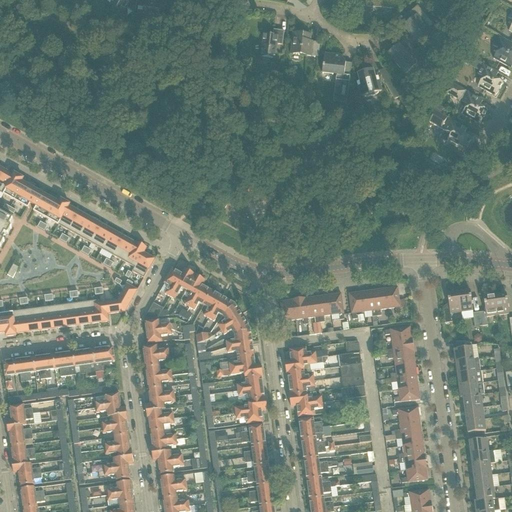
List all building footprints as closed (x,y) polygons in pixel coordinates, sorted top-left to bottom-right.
[(109,0),(109,5),(124,14),(127,9),(135,13),(137,0),(109,0)] [(139,0),(139,4),(138,7),(144,8),(143,12),(138,11),(136,23),(147,25),(149,17),(151,18),(150,21),(162,23),(166,4),(154,2),(154,3),(151,3),(151,0),(139,0)] [(417,7),(415,9),(407,15),(413,22),(411,24),(410,23),(404,28),(419,45),(432,35),(427,30),(433,25),(417,7)] [(264,35),(263,45),(261,57),(275,59),(277,45),(283,46),(284,32),(274,30),(273,36),(264,35)] [(294,34),(292,44),(291,54),(318,58),(320,43),(305,42),(306,35),(294,34)] [(493,59),(502,64),(511,69),(511,66),(511,51),(511,48),(511,44),(498,36),(493,46),(498,49),(493,59)] [(399,44),(387,54),(394,62),(405,75),(413,69),(417,73),(421,70),(421,69),(425,66),(411,50),(407,53),(406,52),(399,44)] [(323,65),(322,74),(333,75),(334,73),(337,75),(336,77),(336,81),(333,102),(347,104),(349,82),(350,74),(352,64),(344,63),(343,63),(342,64),(339,63),(340,61),(340,57),(324,55),(323,65)] [(478,87),(487,92),(495,97),(503,83),(495,79),(498,73),(483,64),(477,74),(483,77),(478,87)] [(377,94),(378,93),(382,92),(378,77),(375,78),(373,70),(358,74),(360,82),(357,83),(360,97),(364,96),(364,97),(366,97),(367,97),(369,97),(371,97),(372,96),(374,96),(375,95),(377,94)] [(392,80),(385,84),(395,99),(401,96),(392,80)] [(451,83),(445,94),(460,102),(461,100),(463,101),(467,92),(451,83)] [(462,115),(471,120),(480,125),(487,111),(480,107),(483,101),(467,92),(462,102),(467,105),(462,115)] [(435,111),(429,122),(451,135),(446,143),(464,153),(472,139),(464,135),(467,129),(440,114),(435,111)] [(2,169),(0,173),(0,193),(3,195),(13,175),(2,169)] [(13,175),(3,195),(14,201),(24,184),(21,182),(23,179),(14,174),(13,175)] [(242,192),(249,196),(256,183),(249,179),(242,192)] [(24,184),(14,201),(28,209),(30,204),(33,205),(36,207),(33,212),(47,219),(56,202),(43,194),(40,193),(37,191),(24,184)] [(56,202),(47,219),(58,226),(69,206),(69,205),(61,200),(59,203),(56,202)] [(69,206),(58,226),(69,232),(80,212),(69,206)] [(0,248),(4,241),(1,239),(4,234),(7,235),(11,228),(9,226),(12,220),(0,212),(0,248)] [(90,219),(80,212),(69,232),(80,238),(90,219)] [(101,225),(90,219),(80,238),(91,244),(101,225)] [(101,250),(112,231),(101,225),(91,244),(101,250)] [(112,256),(123,237),(112,231),(101,250),(112,256)] [(123,237),(112,256),(123,262),(134,243),(123,237)] [(134,243),(123,262),(134,268),(143,253),(146,248),(137,243),(137,244),(134,243)] [(144,279),(154,260),(143,253),(134,268),(132,272),(144,279)] [(13,265),(7,275),(13,278),(18,268),(13,265)] [(165,294),(169,297),(181,274),(172,269),(164,284),(169,286),(165,294)] [(181,288),(186,291),(195,275),(185,270),(182,275),(181,274),(169,297),(174,300),(181,288)] [(184,305),(189,308),(201,286),(204,280),(195,275),(186,291),(191,293),(184,305)] [(125,312),(137,291),(127,285),(117,301),(125,312)] [(192,303),(189,308),(194,311),(199,303),(203,305),(211,291),(204,287),(202,286),(201,286),(192,303)] [(397,288),(385,289),(388,309),(395,308),(396,314),(401,314),(400,308),(399,301),(397,288)] [(385,289),(373,291),(377,317),(381,316),(380,310),(388,309),(385,289)] [(204,316),(209,319),(221,296),(211,291),(203,305),(208,308),(204,316)] [(373,291),(361,293),(364,313),(371,312),(372,317),(377,317),(373,291)] [(470,291),(459,293),(461,313),(462,320),(473,318),(473,314),(472,311),(473,311),(471,301),(470,291)] [(364,313),(361,293),(349,294),(353,320),(357,320),(356,314),(364,313)] [(461,313),(459,293),(447,294),(449,309),(443,310),(445,323),(451,323),(450,314),(461,313)] [(341,294),(329,296),(331,316),(339,315),(339,321),(344,320),(341,294)] [(506,294),(495,296),(497,316),(509,314),(506,294)] [(218,314),(221,317),(234,304),(221,296),(209,319),(214,322),(218,314)] [(329,296),(317,298),(320,323),(324,323),(324,317),(331,316),(329,296)] [(485,312),(479,313),(481,327),(483,340),(491,339),(489,326),(498,324),(497,316),(495,296),(483,298),(485,312)] [(305,298),(293,300),(295,320),(303,320),(303,326),(308,325),(307,319),(305,298)] [(305,298),(307,319),(315,318),(315,324),(317,324),(319,323),(320,323),(317,298),(305,299),(305,298)] [(295,320),(293,300),(292,300),(292,301),(280,302),(281,309),(284,328),(289,327),(288,322),(295,320)] [(103,323),(100,304),(100,301),(88,302),(90,324),(103,323)] [(125,312),(117,301),(100,304),(103,323),(108,322),(107,315),(125,312)] [(90,324),(88,302),(75,304),(78,326),(90,324)] [(78,326),(75,304),(63,306),(66,328),(78,326)] [(153,304),(144,319),(144,320),(157,318),(158,318),(161,311),(162,309),(153,304)] [(225,321),(218,325),(219,328),(220,330),(221,331),(242,316),(234,304),(221,317),(225,321)] [(66,328),(63,306),(50,307),(53,329),(66,328)] [(53,329),(50,307),(38,309),(41,331),(53,329)] [(41,331),(38,309),(25,311),(28,333),(41,331)] [(28,333),(25,311),(13,313),(16,334),(28,333)] [(1,314),(3,334),(5,333),(6,337),(16,336),(16,334),(13,313),(1,314)] [(481,327),(479,313),(473,314),(473,318),(475,328),(481,327)] [(242,316),(221,331),(222,332),(224,335),(231,330),(233,336),(250,329),(250,328),(242,316)] [(144,322),(146,333),(171,330),(170,324),(159,326),(159,320),(144,322)] [(313,324),(314,335),(320,334),(321,334),(320,326),(320,325),(320,323),(319,323),(317,324),(315,324),(313,324)] [(391,335),(392,342),(412,340),(412,339),(410,328),(384,331),(385,336),(391,335)] [(226,342),(227,348),(252,344),(250,329),(233,336),(235,341),(226,342)] [(171,330),(146,333),(147,344),(161,342),(161,336),(171,335),(171,330)] [(197,336),(196,336),(197,342),(197,344),(205,342),(208,341),(213,337),(210,334),(207,334),(202,335),(197,336)] [(387,351),(387,355),(414,352),(412,340),(392,342),(393,350),(387,351)] [(348,345),(346,346),(347,355),(356,354),(360,353),(359,344),(356,342),(348,343),(348,345)] [(204,343),(197,344),(198,352),(205,351),(204,343)] [(454,350),(456,363),(473,360),(471,344),(456,343),(457,350),(454,350)] [(236,352),(237,358),(254,356),(252,344),(227,348),(228,353),(236,352)] [(143,348),(144,359),(169,355),(168,350),(157,351),(157,346),(143,348)] [(112,348),(102,349),(105,371),(106,372),(111,371),(111,370),(110,362),(114,362),(112,348)] [(102,349),(93,350),(95,364),(96,373),(106,372),(105,371),(102,349)] [(306,349),(289,351),(291,360),(291,362),(316,359),(315,353),(306,354),(306,349)] [(93,350),(82,352),(85,374),(86,378),(96,377),(96,376),(96,373),(95,364),(93,350)] [(82,352),(73,353),(75,367),(79,366),(81,375),(85,374),(82,352)] [(394,359),(395,366),(415,364),(413,353),(414,352),(387,355),(388,360),(394,359)] [(73,353),(63,354),(66,377),(76,376),(75,367),(73,353)] [(210,353),(199,355),(199,361),(211,359),(210,353)] [(343,356),(338,356),(340,368),(355,366),(356,366),(361,365),(361,364),(360,353),(356,354),(347,355),(343,356)] [(63,354),(53,356),(55,370),(59,369),(61,378),(66,377),(63,354)] [(144,359),(145,369),(160,367),(159,362),(169,360),(169,355),(144,359)] [(53,356),(43,357),(46,379),(46,380),(51,379),(50,370),(55,370),(53,356)] [(229,364),(230,370),(255,366),(254,356),(237,358),(238,363),(229,364)] [(43,357),(33,358),(35,372),(40,372),(41,380),(46,380),(46,379),(43,357)] [(33,358),(23,360),(26,382),(31,382),(31,381),(30,373),(35,372),(33,358)] [(291,362),(285,363),(286,374),(287,374),(304,372),(311,371),(310,365),(316,364),(322,363),(321,358),(316,359),(291,362)] [(23,360),(13,361),(15,375),(20,375),(21,383),(26,382),(23,360)] [(456,363),(457,375),(480,372),(479,360),(473,360),(456,363)] [(15,375),(13,361),(3,362),(7,390),(12,389),(11,376),(15,375)] [(390,375),(391,379),(416,376),(415,364),(395,366),(396,374),(390,375)] [(355,366),(340,368),(341,378),(357,376),(363,375),(361,365),(356,366),(355,366)] [(244,374),(245,379),(263,377),(261,366),(255,366),(230,370),(230,376),(244,374)] [(145,369),(147,380),(171,376),(171,371),(160,372),(160,367),(145,369)] [(304,372),(287,374),(289,385),(314,382),(313,376),(311,376),(311,371),(304,372)] [(457,375),(459,387),(482,383),(481,372),(480,372),(457,375)] [(357,376),(341,378),(342,389),(359,387),(364,386),(363,375),(357,376)] [(147,380),(148,390),(162,388),(162,383),(172,382),(171,376),(147,380)] [(397,383),(398,390),(418,388),(416,376),(391,379),(391,384),(397,383)] [(237,386),(238,392),(263,388),(262,378),(263,378),(263,377),(245,379),(246,384),(237,386)] [(314,382),(289,385),(290,395),(290,396),(307,394),(315,393),(315,387),(314,382)] [(482,383),(459,387),(460,398),(481,396),(484,395),(482,383)] [(342,389),(341,389),(342,400),(360,398),(366,397),(364,386),(359,387),(342,389)] [(148,390),(150,401),(174,398),(174,392),(163,393),(162,388),(148,390)] [(263,388),(238,392),(238,397),(247,395),(248,399),(248,401),(248,402),(266,399),(264,399),(263,388)] [(418,388),(398,390),(399,398),(393,399),(394,403),(420,400),(418,388)] [(290,396),(289,396),(291,408),(297,407),(321,403),(321,398),(317,398),(316,398),(315,393),(307,394),(290,396)] [(95,402),(96,408),(120,405),(119,394),(105,396),(105,401),(95,402)] [(463,399),(464,410),(482,408),(481,396),(460,398),(460,399),(463,399)] [(145,405),(146,412),(165,410),(165,404),(175,403),(174,398),(150,401),(150,404),(145,405)] [(241,407),(235,408),(236,415),(261,411),(267,410),(266,399),(248,402),(249,406),(241,407)] [(322,408),(321,403),(297,407),(298,418),(315,416),(314,410),(322,408)] [(19,405),(9,407),(10,417),(33,414),(32,408),(24,410),(23,405),(19,405)] [(108,417),(111,417),(126,415),(125,407),(121,408),(120,405),(96,408),(96,413),(107,412),(108,417)] [(399,416),(400,423),(419,421),(418,408),(392,412),(393,417),(399,416)] [(464,410),(466,422),(484,420),(482,408),(464,410)] [(56,411),(50,412),(52,422),(57,421),(63,420),(62,410),(56,411)] [(148,420),(149,423),(174,419),(173,414),(162,415),(162,410),(165,410),(146,412),(147,420),(148,420)] [(261,411),(236,415),(236,420),(245,418),(246,425),(262,423),(261,411)] [(6,421),(7,427),(22,425),(26,425),(25,420),(34,419),(33,414),(10,417),(11,421),(6,421)] [(102,423),(102,429),(127,425),(126,422),(127,422),(126,415),(111,417),(112,422),(102,423)] [(149,423),(150,433),(164,431),(164,426),(174,424),(174,419),(149,423)] [(299,421),(300,431),(322,428),(322,423),(313,424),(313,419),(299,421)] [(484,420),(466,422),(468,434),(486,432),(484,420)] [(395,436),(421,432),(419,421),(400,423),(401,431),(395,431),(395,436)] [(9,434),(9,437),(32,434),(31,429),(23,430),(22,426),(26,425),(7,427),(8,434),(9,434)] [(114,432),(114,438),(128,436),(127,425),(102,429),(103,434),(114,432)] [(241,433),(242,439),(264,436),(263,425),(249,427),(249,432),(241,433)] [(321,433),(322,438),(331,437),(330,427),(322,428),(323,433),(321,433)] [(300,431),(301,441),(322,438),(321,433),(323,433),(322,428),(300,431)] [(150,433),(152,444),(176,440),(176,435),(165,436),(164,431),(150,433)] [(216,441),(227,440),(226,434),(220,435),(220,432),(215,433),(216,441)] [(402,440),(403,447),(423,444),(421,432),(395,436),(396,439),(396,440),(402,440)] [(9,437),(11,447),(25,445),(33,444),(32,434),(9,437)] [(104,445),(105,450),(130,447),(128,436),(114,438),(115,443),(104,445)] [(251,443),(251,448),(266,446),(264,436),(242,439),(236,439),(237,445),(251,443)] [(301,441),(303,451),(325,448),(324,442),(322,443),(322,438),(301,441)] [(152,447),(151,447),(152,454),(171,452),(172,451),(171,446),(177,446),(176,440),(152,444),(152,447)] [(469,442),(470,455),(488,452),(487,440),(469,442)] [(398,455),(398,460),(425,456),(424,456),(423,444),(403,447),(404,454),(398,455)] [(11,447),(12,457),(35,454),(34,449),(25,450),(25,445),(11,447)] [(252,452),(244,453),(245,459),(267,456),(266,446),(251,448),(252,452)] [(113,459),(132,457),(131,450),(130,450),(130,447),(105,450),(106,455),(117,454),(117,459),(113,459)] [(325,448),(303,451),(304,461),(318,459),(318,454),(326,453),(325,448)] [(158,461),(158,464),(183,461),(182,456),(172,458),(171,452),(152,454),(153,462),(158,461)] [(470,455),(472,466),(490,464),(494,463),(493,452),(488,452),(470,455)] [(13,461),(11,461),(12,467),(28,465),(27,465),(27,463),(27,460),(35,459),(35,454),(12,457),(13,461)] [(267,456),(245,459),(245,464),(247,464),(247,468),(254,468),(268,466),(267,456)] [(405,463),(406,471),(426,468),(425,456),(398,460),(399,464),(405,463)] [(103,466),(104,471),(129,468),(128,465),(133,465),(132,457),(113,459),(114,465),(103,466)] [(304,461),(305,471),(328,468),(327,462),(319,463),(318,459),(304,461)] [(183,461),(158,464),(160,475),(174,473),(173,468),(183,467),(183,461)] [(354,476),(357,475),(356,468),(372,466),(372,462),(353,465),(354,476)] [(472,466),(474,478),(491,476),(490,464),(472,466)] [(18,473),(18,477),(41,474),(40,468),(32,469),(31,465),(12,467),(13,474),(18,473)] [(247,473),(247,479),(270,476),(268,466),(254,468),(255,472),(247,473)] [(372,466),(356,468),(357,475),(373,473),(372,466)] [(129,468),(104,471),(105,477),(115,475),(116,481),(130,479),(129,468)] [(305,471),(307,481),(321,479),(320,474),(328,473),(328,468),(305,471)] [(426,468),(406,471),(407,478),(401,479),(402,484),(418,482),(427,480),(426,469),(427,469),(426,468)] [(41,474),(18,477),(20,487),(34,485),(33,480),(41,479),(41,474)] [(369,476),(361,477),(362,484),(371,483),(377,482),(376,475),(369,476)] [(160,478),(161,489),(186,486),(185,480),(175,482),(174,476),(160,478)] [(256,483),(257,488),(271,486),(270,476),(247,479),(248,484),(256,483)] [(474,478),(475,490),(493,488),(491,476),(474,478)] [(321,479),(307,481),(308,491),(330,488),(330,483),(329,483),(328,478),(321,479)] [(107,491),(107,496),(132,493),(131,482),(117,484),(117,489),(107,491)] [(161,489),(163,500),(177,498),(176,492),(187,491),(186,486),(161,489)] [(249,493),(250,499),(272,496),(271,486),(257,488),(257,492),(249,493)] [(20,489),(22,500),(44,497),(43,492),(35,493),(34,488),(20,489)] [(330,488),(308,491),(309,501),(323,499),(324,499),(323,494),(331,493),(330,488)] [(474,502),(495,500),(493,488),(475,490),(477,502),(474,502)] [(410,498),(411,505),(431,503),(431,502),(430,502),(429,490),(403,494),(404,499),(410,498)] [(119,500),(119,505),(133,504),(132,493),(107,496),(108,502),(119,500)] [(259,503),(259,507),(274,506),(272,496),(250,499),(251,504),(259,503)] [(22,500),(23,510),(37,508),(37,503),(45,502),(44,497),(22,500)] [(163,500),(164,510),(189,507),(188,501),(178,503),(177,498),(163,500)] [(323,499),(309,501),(311,511),(333,508),(332,502),(324,504),(324,503),(324,499),(323,499)] [(474,502),(475,511),(493,511),(494,511),(500,511),(498,499),(495,500),(474,502)] [(432,511),(431,503),(411,505),(411,511),(432,511)]
